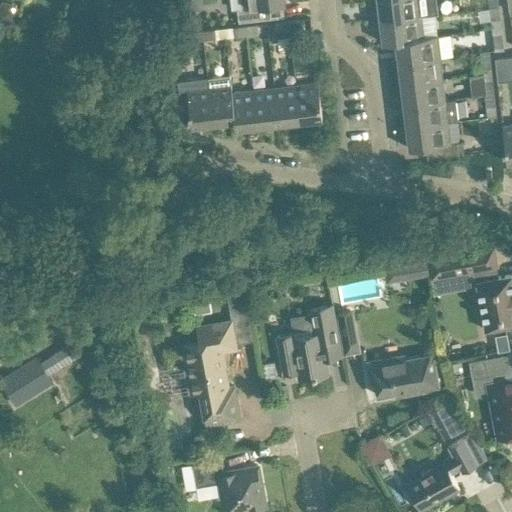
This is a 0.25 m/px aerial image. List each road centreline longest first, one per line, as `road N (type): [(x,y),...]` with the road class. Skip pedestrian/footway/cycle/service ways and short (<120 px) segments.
road 1 (residential): [(384,186),(371,70),(332,38),(327,0)]
road 2 (residential): [(204,166),(229,161),(384,186)]
road 3 (residential): [(319,511),(301,415),(348,408)]
road 4 (residential): [(384,186),(511,200)]
